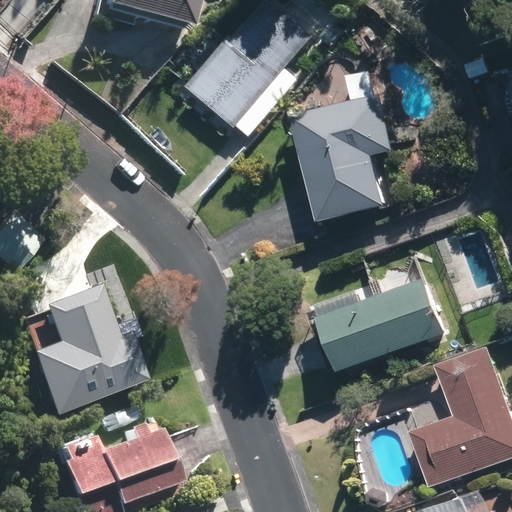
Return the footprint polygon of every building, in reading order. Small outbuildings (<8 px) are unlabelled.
[(192,0),(106,0),(104,8),(185,29),(192,0)] [(231,39),(194,87),(254,134),(296,80),(287,73),(314,39),(268,3),(236,43),(231,39)] [(385,100),(302,121),(329,223),(390,207),(376,155),(398,149),(385,100)] [(10,220),(0,231),(0,259),(14,272),(38,246),(10,220)] [(64,360),(53,364),(67,403),(143,375),(128,336),(116,341),(93,282),(41,302),(64,360)] [(430,286),(329,324),(348,373),(449,334),(430,286)] [(463,420),(419,436),(436,484),(511,456),(511,412),(491,354),(446,370),(463,420)] [(65,454),(59,456),(77,511),(108,511),(174,490),(152,425),(140,429),(137,420),(126,424),(130,433),(93,445),(89,433),(61,442),(65,454)]
